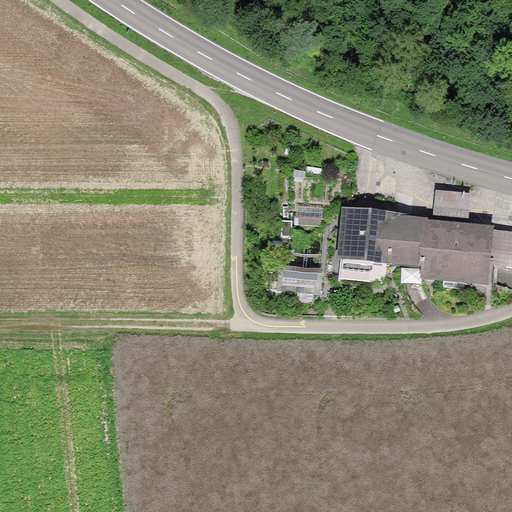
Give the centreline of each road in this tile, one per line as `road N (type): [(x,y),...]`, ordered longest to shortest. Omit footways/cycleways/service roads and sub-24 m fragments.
road 1 (tertiary): [(511,177),(273,91),(115,0)]
road 2 (track): [(0,323),(253,319)]
